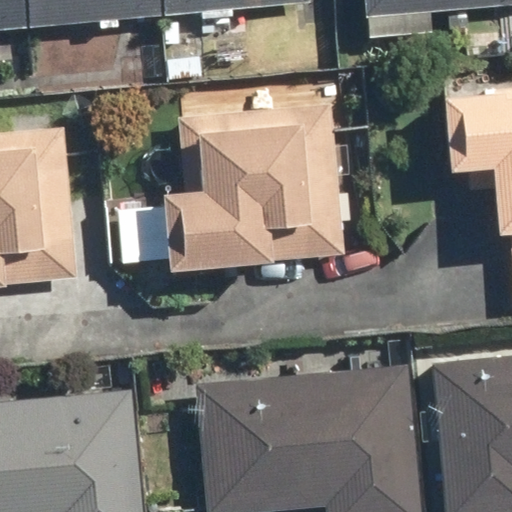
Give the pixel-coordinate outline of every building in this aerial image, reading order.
[(0,0),(0,26),(291,0),(0,0)] [(511,0),(354,0),(356,15),(511,3),(511,0)] [(511,85),(438,91),(443,164),(483,161),(488,227),(501,226),(506,297),(511,297),(511,85)] [(319,102),(165,116),(172,185),(154,187),(161,264),(333,248),(319,102)] [(50,122),(0,126),(0,279),(66,274),(50,122)] [(511,350),(420,359),(434,511),(502,511),(511,511),(511,350)] [(411,511),(398,361),(185,379),(197,511),(204,511),(316,502),(317,511),(411,511)] [(130,511),(119,388),(0,398),(0,511),(130,511)]
